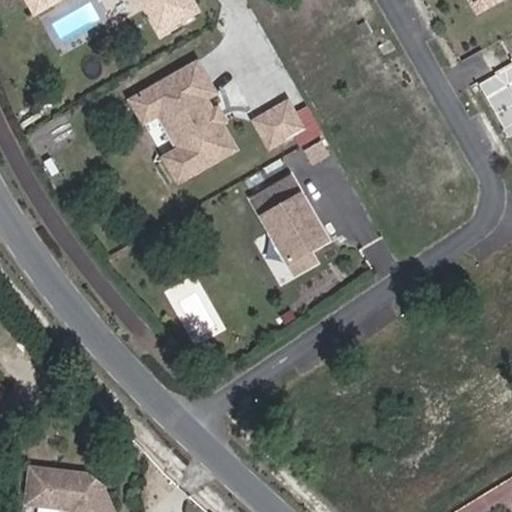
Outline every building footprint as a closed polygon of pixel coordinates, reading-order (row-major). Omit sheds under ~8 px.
[(26,0),(34,14),(51,4),(49,0),(26,0)] [(143,5),(160,35),(198,12),(191,0),(133,0),(138,8),(143,5)] [(472,0),(478,10),(494,0),(472,0)] [(173,76),(181,90),(205,77),(197,62),(173,76)] [(173,76),(147,91),(159,113),(179,148),(164,157),(178,182),(234,150),(218,122),(215,124),(210,115),(213,113),(205,98),(214,93),(205,77),(181,90),(173,76)] [(131,100),(143,122),(159,113),(147,91),(131,100)] [(302,128),(287,102),(254,121),(269,147),(302,128)] [(213,113),(210,115),(215,124),(218,122),(222,120),(217,111),(213,113)] [(303,150),(310,163),(328,153),(321,140),(303,150)] [(289,178),(251,199),(294,274),(314,263),(307,251),(326,241),(289,178)] [(206,350),(211,359),(220,353),(214,344),(206,350)] [(112,511),(104,492),(80,474),(32,468),(27,502),(72,508),(73,511),(112,511)] [(101,485),(88,475),(80,474),(104,492),(101,485)]
